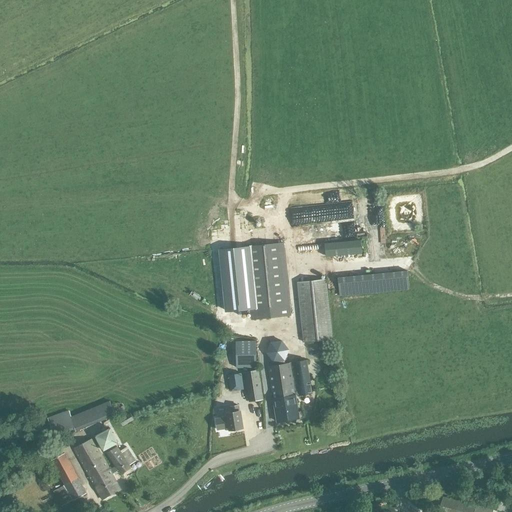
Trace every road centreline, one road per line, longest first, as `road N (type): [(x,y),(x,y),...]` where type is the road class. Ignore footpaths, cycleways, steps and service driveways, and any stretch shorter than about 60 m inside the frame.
road 1 (track): [(0,205),(230,200),(234,320),(261,327),(272,445)]
road 2 (track): [(511,146),(453,170),(230,200),(233,0)]
road 3 (tertiary): [(275,511),(511,458)]
